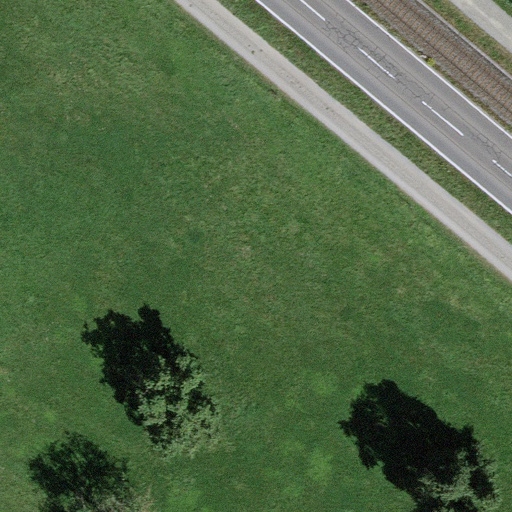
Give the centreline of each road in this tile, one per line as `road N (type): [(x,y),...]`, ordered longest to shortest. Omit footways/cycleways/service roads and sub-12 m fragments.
road 1 (track): [(511,272),(189,0)]
road 2 (primary): [(511,175),(303,0)]
